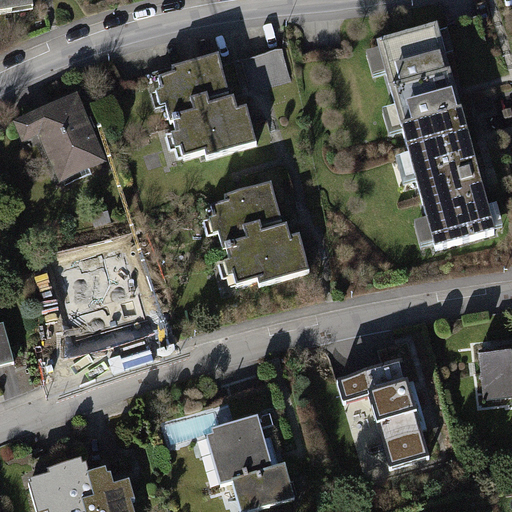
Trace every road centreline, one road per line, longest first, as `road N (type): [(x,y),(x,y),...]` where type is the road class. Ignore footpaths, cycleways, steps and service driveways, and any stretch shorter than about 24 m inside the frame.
road 1 (residential): [(0,431),(191,362),(337,323),(511,293)]
road 2 (residential): [(369,0),(186,24),(65,55),(0,86)]
